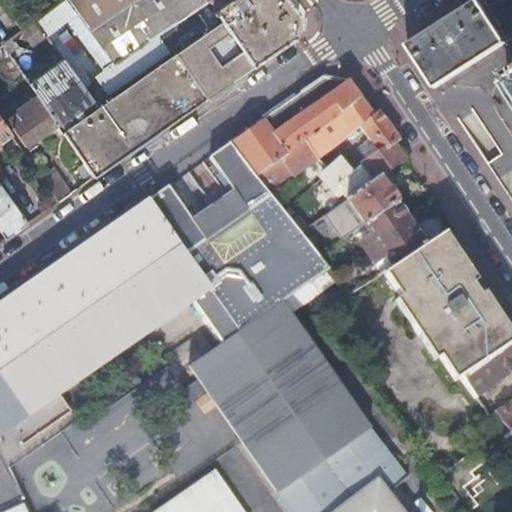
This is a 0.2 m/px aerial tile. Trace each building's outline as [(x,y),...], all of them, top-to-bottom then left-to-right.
[(64,18),(74,11),(65,0),(56,0),(36,16),(30,10),(16,21),(22,28),(34,18),(45,32),(51,28),(64,18)] [(297,13),(287,0),(229,0),(215,11),(207,1),(156,38),(163,49),(191,29),(194,33),(201,29),(204,32),(60,133),(81,164),(90,176),(92,179),(292,39),(295,25),(297,13)] [(65,0),(74,11),(90,34),(120,13),(138,0),(65,0)] [(215,11),(229,0),(177,0),(171,5),(167,0),(165,0),(159,5),(163,10),(133,31),(120,13),(90,34),(114,67),(156,38),(207,1),(215,11)] [(435,86),(505,42),(480,0),(475,0),(459,10),(408,43),(435,86)] [(511,0),(480,0),(505,42),(511,37),(511,0)] [(104,74),(114,67),(90,34),(74,11),(64,18),(104,74)] [(90,84),(51,28),(45,32),(61,55),(84,88),(90,84)] [(122,79),(163,49),(156,38),(114,67),(122,79)] [(0,45),(0,50),(1,52),(5,57),(16,49),(8,39),(0,45)] [(31,94),(54,125),(92,98),(84,88),(61,55),(25,81),(26,82),(24,83),(28,90),(31,94)] [(23,94),(28,90),(24,83),(15,71),(10,75),(23,94)] [(253,176),(258,172),(357,98),(346,82),(321,79),(228,144),(253,176)] [(25,146),(54,125),(31,94),(22,100),(14,107),(12,108),(12,110),(13,112),(19,120),(14,124),(10,119),(7,122),(25,146)] [(290,175),(356,127),(370,117),(357,98),(258,172),(268,185),(287,171),(290,175)] [(344,201),(378,177),(402,160),(391,145),(398,140),(377,111),(370,117),(356,127),(378,154),(352,174),(335,186),(344,201)] [(0,140),(9,134),(0,121),(0,140)] [(325,511),(376,474),(390,492),(409,479),(281,302),(327,269),(253,176),(228,144),(207,159),(244,211),(204,240),(166,187),(152,196),(213,284),(192,299),(221,338),(184,364),(290,511),(325,511)] [(329,191),(335,186),(352,174),(341,160),(319,177),(329,191)] [(84,180),(90,176),(81,164),(75,169),(84,180)] [(59,201),(65,198),(70,194),(51,167),(40,176),(59,201)] [(395,202),(378,177),(344,201),(361,225),(395,202)] [(0,186),(0,232),(5,239),(28,223),(0,186)] [(213,284),(152,196),(0,302),(0,430),(192,299),(213,284)] [(408,222),(395,202),(361,225),(368,236),(356,244),(363,254),(408,222)] [(422,242),(408,222),(363,254),(370,265),(383,257),(388,266),(422,242)] [(436,232),(422,242),(388,266),(381,270),(399,297),(394,301),(433,361),(438,358),(455,383),(459,381),(510,345),(436,232)] [(511,343),(510,345),(459,381),(472,398),(511,367),(511,397),(492,413),(508,434),(511,431),(511,343)] [(511,431),(508,434),(502,439),(511,452),(511,431)] [(376,474),(325,511),(404,511),(390,492),(376,474)]
